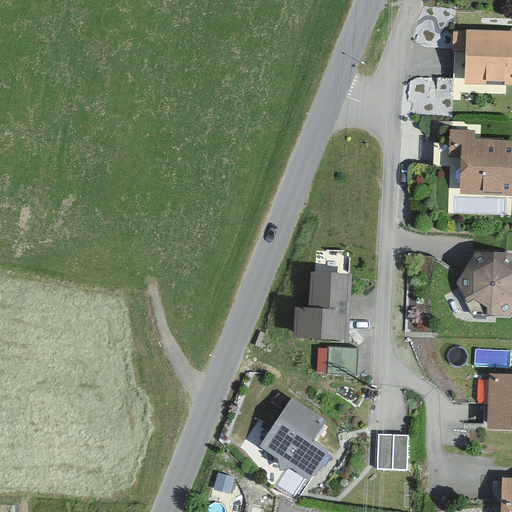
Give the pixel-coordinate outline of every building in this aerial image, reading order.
[(470,50),(469,80),(511,81),(511,36),(455,34),(455,49),(470,50)] [(436,143),(435,166),(465,167),(464,190),(511,191),(511,145),(473,144),(474,132),(451,131),(451,143),(436,143)] [(511,260),(510,257),(478,256),(460,283),(476,312),(508,313),(511,306),(511,260)] [(298,334),(344,337),(347,277),(315,276),(313,312),(299,311),(298,334)] [(260,331),(255,345),(262,348),(268,334),(260,331)] [(357,376),(359,348),(329,347),(327,374),(357,376)] [(485,403),(484,424),(511,425),(511,378),(494,378),(493,403),(485,403)] [(292,402),(264,445),(281,456),(283,466),(293,464),(310,476),(319,462),(325,467),(332,456),(326,452),(327,450),(311,440),(323,422),(292,402)] [(378,434),(377,469),(407,470),(408,435),(378,434)] [(493,502),(505,502),(505,511),(511,511),(511,482),(494,482),(493,502)]
